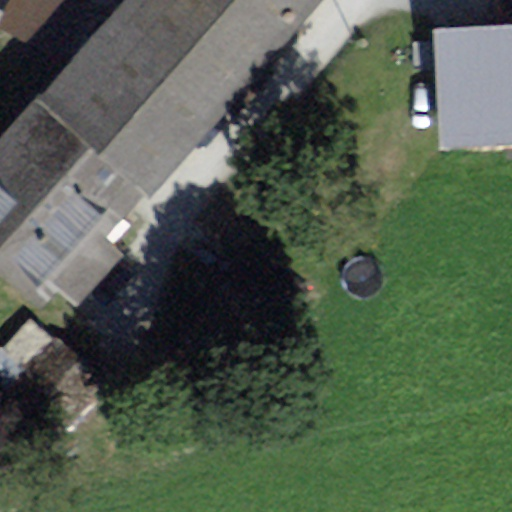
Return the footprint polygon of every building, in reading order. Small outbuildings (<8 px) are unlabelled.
[(208,114),(305,0),(130,0),(107,27),(208,114)] [(440,140),(511,136),(511,15),(434,19),(440,140)] [(23,124),(116,205),(200,108),(107,27),(23,124)] [(93,232),(116,205),(23,124),(0,150),(0,246),(45,285),(57,271),(76,287),(110,247),(93,232)] [(225,302),(151,378),(207,421),(243,372),(247,375),(307,286),(256,248),(221,298),(225,302)] [(100,380),(32,318),(6,347),(16,356),(0,373),(0,379),(12,390),(0,403),(0,423),(27,448),(49,423),(56,429),(100,380)]
